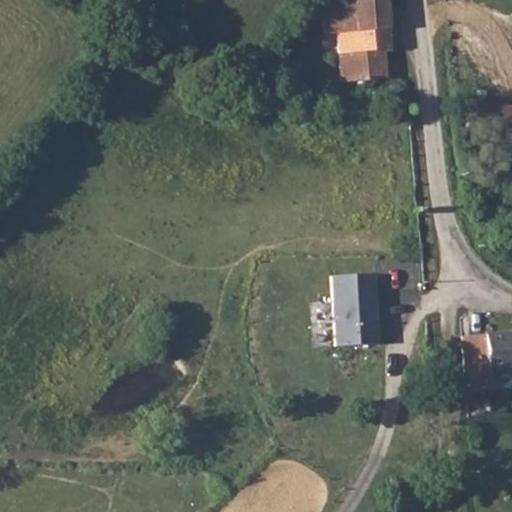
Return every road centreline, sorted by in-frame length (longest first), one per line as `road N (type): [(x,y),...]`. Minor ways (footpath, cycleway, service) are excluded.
road 1 (unclassified): [(511,301),(454,262),(416,0)]
road 2 (track): [(454,262),(447,289),(455,511)]
